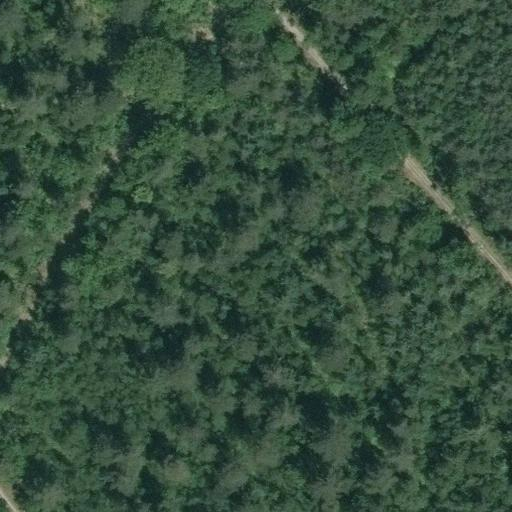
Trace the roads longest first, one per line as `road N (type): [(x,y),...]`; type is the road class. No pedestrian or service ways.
road 1 (track): [(0,365),(147,111),(249,0)]
road 2 (track): [(511,280),(365,114)]
road 3 (track): [(266,0),(365,114)]
